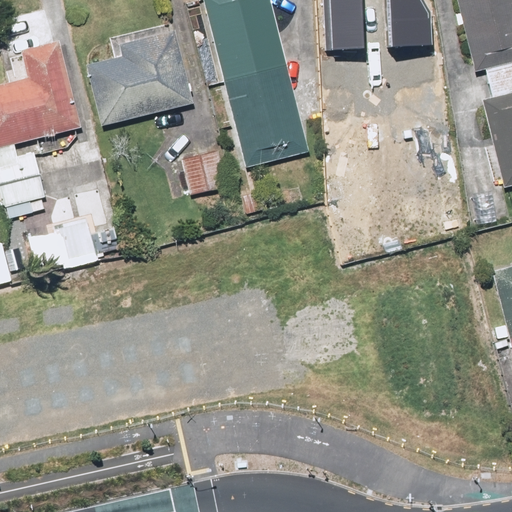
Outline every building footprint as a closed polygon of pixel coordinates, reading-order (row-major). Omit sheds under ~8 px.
[(269,0),(201,0),(245,172),(309,156),(269,0)] [(511,187),(511,0),(459,0),(477,74),(485,72),(491,99),(480,101),(501,190),(511,187)] [(101,127),(191,104),(172,32),(115,47),(118,57),(85,66),(101,127)] [(79,127),(58,41),(17,51),(24,82),(0,87),(0,189),(4,207),(44,197),(33,154),(16,158),(12,144),(79,127)] [(431,53),(325,54),(326,122),(432,121),(431,53)] [(223,186),(216,154),(179,162),(185,194),(223,186)] [(85,217),(49,228),(63,273),(98,262),(85,217)] [(0,289),(10,287),(0,245),(0,289)] [(375,260),(344,268),(356,313),(387,306),(375,260)] [(511,268),(491,273),(511,360),(511,268)] [(510,435),(470,277),(414,291),(424,333),(389,342),(402,392),(440,383),(456,448),(510,435)] [(253,446),(209,279),(157,293),(200,460),(253,446)] [(46,283),(5,292),(8,305),(13,305),(22,346),(57,338),(60,352),(76,348),(79,362),(108,356),(96,303),(75,308),(70,286),(47,291),(46,283)] [(341,342),(250,364),(261,413),(293,406),(304,452),(364,438),(341,342)] [(0,485),(28,478),(10,406),(0,408),(0,501),(2,501),(0,492),(0,485)] [(73,430),(52,435),(69,500),(97,492),(101,511),(141,511),(132,477),(142,474),(133,442),(124,444),(116,412),(71,424),(73,430)]
